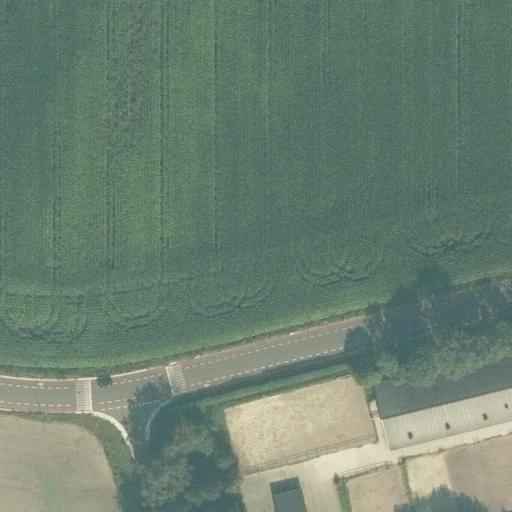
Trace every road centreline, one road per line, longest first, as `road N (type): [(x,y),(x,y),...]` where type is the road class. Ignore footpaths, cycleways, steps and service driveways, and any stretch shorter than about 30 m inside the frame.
road 1 (unclassified): [(121,391),(183,385),(511,303)]
road 2 (unclassified): [(154,511),(121,391)]
road 3 (unclassified): [(0,393),(59,402),(121,391)]
